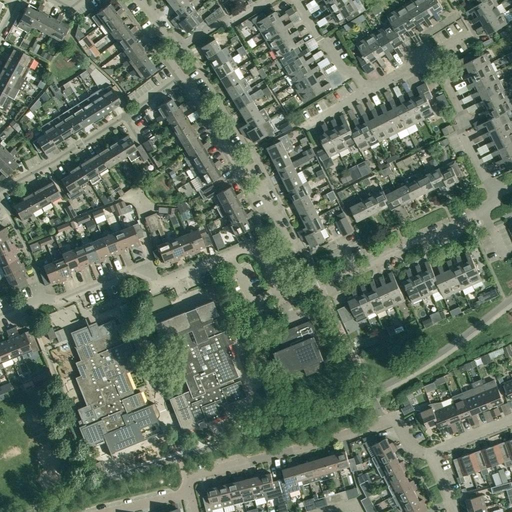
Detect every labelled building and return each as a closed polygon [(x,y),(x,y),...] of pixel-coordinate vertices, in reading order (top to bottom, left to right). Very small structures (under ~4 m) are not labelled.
[(171,0),(169,2),(177,11),(189,1),(187,0),(171,0)] [(332,13),(352,0),(351,0),(333,0),(327,4),(320,8),(322,12),(329,7),(332,13)] [(352,0),(332,13),(325,17),(327,21),(334,16),(338,22),(346,18),(348,21),(360,14),(358,10),(352,0)] [(424,20),(412,0),(404,5),(416,25),(420,32),(423,30),(419,23),(424,20)] [(412,0),(424,20),(429,27),(432,25),(428,18),(433,15),(424,0),(412,0)] [(424,0),(433,15),(437,22),(441,19),(437,12),(443,9),(437,0),(424,0)] [(478,17),(497,5),(494,0),(485,0),(479,3),(465,12),(467,16),(475,12),(478,17)] [(180,23),(196,11),(189,1),(177,11),(179,14),(171,21),(174,25),(179,21),(180,23)] [(31,25),(42,5),(40,4),(37,9),(28,4),(17,25),(25,29),(24,31),(28,33),(31,28),(29,27),(31,25)] [(91,17),(98,27),(122,10),(120,8),(116,11),(110,4),(91,17)] [(42,5),(31,25),(40,31),(49,15),(41,11),(44,6),(42,5)] [(404,5),(395,10),(407,30),(411,37),(415,35),(410,28),(416,25),(404,5)] [(498,6),(497,5),(478,17),(470,21),(473,24),(480,20),(483,25),(501,15),(496,7),(498,6)] [(225,15),(220,7),(205,19),(209,25),(225,15)] [(256,24),(261,33),(281,21),(295,12),(292,7),(285,11),(286,13),(279,17),(275,12),(265,18),(262,13),(252,19),(252,21),(254,24),(256,24)] [(105,36),(110,33),(124,22),(118,15),(123,12),(122,10),(98,27),(105,36)] [(386,16),(391,23),(403,43),(406,41),(402,33),(407,30),(395,10),(386,16)] [(179,21),(174,25),(177,29),(182,25),(188,33),(204,21),(196,12),(197,11),(196,11),(180,23),(179,21)] [(49,15),(40,31),(50,36),(61,16),(59,14),(56,19),(49,15)] [(501,15),(483,25),(476,30),(478,33),(485,29),(489,35),(508,23),(503,14),(501,15)] [(17,25),(21,17),(18,15),(13,24),(16,26),(17,25)] [(61,16),(50,36),(61,42),(69,26),(60,22),(63,17),(61,16)] [(284,26),(281,21),(261,33),(267,41),(287,30),(294,25),(291,22),(284,26)] [(117,42),(135,28),(134,26),(129,30),(124,22),(110,33),(117,42)] [(382,28),(394,48),(398,55),(402,53),(397,46),(403,43),(391,23),(382,28)] [(117,42),(124,51),(137,40),(132,34),(137,30),(135,28),(117,42)] [(389,51),(394,48),(382,28),(374,33),(385,53),(390,60),(393,58),(389,51)] [(272,50),(292,38),(299,34),(297,31),(290,35),(287,30),(267,41),(272,50)] [(374,33),(364,39),(377,59),(381,66),(384,64),(380,56),(385,53),(374,33)] [(278,59),(280,58),(297,47),(304,43),(302,39),(295,44),(292,38),(272,50),(278,59)] [(208,57),(222,49),(215,39),(202,47),(208,57)] [(371,62),(377,59),(364,39),(356,44),(362,54),(357,57),(367,74),(376,69),(371,62)] [(124,65),(142,52),(142,51),(144,50),(145,51),(150,48),(147,44),(142,47),(137,40),(124,51),(130,60),(128,61),(127,60),(123,63),(124,65)] [(215,68),(232,57),(227,47),(222,50),(222,49),(208,57),(215,68)] [(283,67),(302,56),(310,51),(307,48),(300,52),(297,47),(280,58),(284,66),(282,67),(283,67)] [(4,53),(3,55),(23,66),(28,56),(14,48),(9,55),(4,53)] [(149,61),(142,52),(124,65),(125,67),(130,64),(134,69),(129,72),(131,74),(149,61)] [(455,62),(457,67),(457,68),(459,71),(466,68),(469,73),(490,62),(485,53),(471,61),(468,56),(455,62)] [(18,76),(23,66),(3,55),(2,57),(7,60),(3,67),(18,76)] [(288,77),(290,75),(308,65),(315,60),(313,57),(305,61),(302,56),(283,67),(288,77)] [(232,57),(215,68),(221,78),(239,67),(232,57)] [(156,70),(149,61),(131,74),(132,76),(137,73),(142,80),(156,70)] [(474,82),(494,72),(490,62),(469,73),(461,77),(463,80),(471,77),(474,82)] [(293,85),(313,73),(320,69),(318,65),(311,70),(308,65),(290,75),(295,83),(293,84),(293,85)] [(27,81),(18,76),(3,67),(0,72),(0,79),(12,86),(22,91),(27,81)] [(221,78),(227,89),(245,78),(240,69),(240,70),(239,68),(239,67),(221,78)] [(83,80),(89,75),(86,70),(79,75),(83,80)] [(494,72),(474,82),(466,86),(468,90),(476,86),(478,91),(499,81),(494,72)] [(313,73),(293,85),(299,94),(318,82),(325,78),(323,74),(316,78),(313,73)] [(251,88),(245,78),(227,89),(229,92),(227,94),(231,100),(233,99),(247,91),(251,88)] [(0,92),(7,96),(12,86),(0,79),(0,92)] [(499,81),(478,91),(471,95),(473,99),(480,95),(483,100),(503,90),(499,81)] [(318,82),(299,94),(304,103),(331,86),(329,83),(321,87),(318,82)] [(55,93),(59,91),(58,88),(54,83),(50,85),(55,93)] [(421,95),(415,98),(426,118),(435,114),(427,99),(432,96),(426,83),(417,88),(421,95)] [(101,89),(99,91),(111,110),(121,103),(110,86),(102,91),(101,89)] [(503,90),(483,100),(475,104),(477,108),(485,104),(487,110),(508,99),(503,90)] [(50,99),(45,91),(40,97),(44,103),(50,99)] [(102,116),(111,110),(99,91),(89,97),(103,118),(102,116)] [(253,101),(247,91),(233,99),(236,103),(234,104),(238,111),(240,109),(253,101)] [(417,123),(426,118),(415,98),(411,91),(408,92),(411,100),(406,103),(417,123)] [(12,99),(7,96),(0,92),(0,108),(6,112),(12,99)] [(444,94),(436,97),(444,112),(451,108),(444,94)] [(407,128),(417,123),(406,103),(402,95),(399,97),(402,104),(397,107),(407,128)] [(93,124),(103,118),(89,97),(80,103),(92,122),(93,124)] [(163,118),(165,116),(177,108),(171,99),(157,107),(161,115),(156,118),(159,122),(164,119),(163,118)] [(511,107),(508,99),(487,110),(480,113),(482,117),(489,113),(492,119),(511,108),(511,107)] [(388,112),(399,132),(407,128),(397,107),(393,100),(390,101),(393,109),(388,112)] [(37,112),(38,112),(43,109),(38,101),(32,105),(37,112)] [(240,109),(246,120),(259,112),(253,101),(240,109)] [(92,122),(80,103),(70,109),(73,114),(82,128),(92,122)] [(165,116),(171,126),(185,117),(181,110),(186,107),(184,104),(183,103),(178,106),(179,107),(177,108),(165,116)] [(389,137),(399,132),(388,112),(384,104),(380,106),(384,114),(379,116),(389,137)] [(511,108),(492,119),(477,126),(479,130),(486,126),(489,132),(510,121),(506,113),(511,109),(511,108)] [(264,109),(259,112),(246,120),(248,123),(240,128),(244,135),(262,125),(266,122),(271,119),(264,109)] [(380,141),(389,137),(379,116),(375,109),(371,111),(375,118),(370,121),(380,141)] [(371,146),(380,141),(370,121),(366,113),(362,115),(366,123),(361,125),(371,146)] [(72,134),(82,128),(73,114),(65,119),(62,114),(60,115),(72,134)] [(54,125),(65,142),(68,140),(67,138),(72,134),(60,115),(58,116),(61,121),(54,125)] [(360,151),(362,151),(351,130),(344,115),(340,117),(344,124),(338,127),(349,148),(357,144),(360,151)] [(174,138),(177,136),(196,124),(195,122),(190,125),(185,117),(171,126),(175,133),(172,134),(174,138)] [(351,130),(362,151),(371,146),(361,125),(357,118),(353,120),(357,127),(351,130)] [(64,142),(65,142),(54,125),(51,120),(42,126),(54,146),(63,140),(64,142)] [(340,152),(349,148),(338,127),(335,120),(331,121),(335,129),(329,132),(340,152)] [(511,125),(510,121),(489,132),(482,135),(483,139),(491,135),(494,141),(511,131),(511,125)] [(198,126),(196,124),(177,136),(183,146),(197,137),(193,130),(198,126)] [(329,158),(340,152),(329,132),(326,124),(322,126),(326,134),(319,137),(329,158)] [(454,131),(451,124),(441,129),(445,135),(454,131)] [(262,125),(244,135),(245,137),(249,135),(254,143),(268,135),(262,125)] [(54,146),(42,126),(40,128),(43,133),(44,132),(45,134),(36,140),(45,154),(52,150),(55,155),(59,152),(56,147),(55,148),(54,146)] [(511,131),(494,141),(486,145),(488,148),(495,144),(498,150),(511,142),(511,131)] [(142,161),(148,158),(140,146),(136,148),(128,135),(119,140),(116,136),(115,136),(127,156),(130,162),(139,156),(142,161)] [(115,143),(108,147),(117,162),(127,156),(115,136),(112,138),(115,143)] [(267,147),(273,158),(287,151),(287,152),(294,148),(291,142),(287,144),(283,136),(273,141),(275,144),(267,147)] [(197,137),(183,146),(189,155),(208,144),(207,142),(202,145),(197,137)] [(143,144),(149,153),(156,149),(150,139),(143,144)] [(447,139),(441,142),(444,147),(450,144),(447,139)] [(503,159),(511,154),(511,142),(498,150),(491,154),(492,157),(500,153),(503,159)] [(191,167),(209,156),(205,149),(209,146),(208,144),(189,155),(185,158),(191,167)] [(0,165),(15,151),(13,149),(9,153),(3,147),(0,150),(0,165)] [(98,147),(95,149),(107,168),(117,162),(108,147),(101,152),(98,147)] [(89,159),(98,174),(107,168),(95,149),(94,150),(97,154),(89,159)] [(15,151),(0,165),(0,171),(2,174),(0,175),(0,179),(1,181),(5,177),(6,177),(18,165),(10,157),(11,155),(12,156),(17,152),(15,151)] [(287,151),(273,158),(278,169),(292,162),(287,152),(287,151)] [(511,154),(503,159),(495,163),(497,166),(505,163),(508,169),(511,166),(511,154)] [(209,156),(191,167),(197,177),(219,163),(218,161),(213,163),(209,156)] [(79,165),(88,180),(91,185),(101,179),(98,174),(89,159),(79,165)] [(292,163),(292,162),(278,169),(283,180),(297,173),(295,168),(300,165),(297,160),(292,163)] [(459,182),(457,178),(462,176),(455,161),(439,169),(438,169),(450,192),(452,191),(450,186),(459,182)] [(219,163),(197,177),(203,187),(201,188),(197,191),(201,196),(214,188),(210,182),(221,176),(216,167),(221,164),(219,163)] [(69,172),(70,174),(79,186),(88,180),(79,165),(72,170),(69,165),(65,168),(68,173),(69,172)] [(372,172),(369,166),(360,170),(363,176),(372,172)] [(361,175),(358,168),(350,171),(353,179),(361,175)] [(450,192),(438,169),(427,175),(434,189),(439,186),(443,195),(450,192)] [(427,175),(425,176),(423,171),(414,176),(424,194),(434,189),(427,175)] [(303,184),(297,173),(283,180),(289,191),(303,184)] [(80,188),(79,186),(70,174),(61,180),(68,192),(66,194),(71,201),(84,192),(81,187),(80,188)] [(352,179),(349,174),(340,178),(343,184),(352,179)] [(406,185),(413,199),(424,194),(414,176),(405,180),(407,185),(406,185)] [(42,181),(40,182),(51,202),(61,196),(52,181),(45,186),(42,181)] [(41,207),(51,202),(40,182),(38,183),(41,188),(33,192),(41,207)] [(308,195),(303,184),(289,191),(294,202),(308,195)] [(395,191),(402,205),(413,199),(406,185),(395,191)] [(214,188),(201,196),(204,201),(208,199),(216,195),(222,205),(242,195),(241,192),(236,195),(231,186),(217,194),(214,188)] [(382,192),(389,206),(391,210),(402,205),(395,191),(390,193),(388,189),(382,192)] [(22,198),(23,201),(31,213),(41,207),(33,192),(25,197),(22,192),(18,194),(21,199),(22,198)] [(371,197),(378,211),(389,206),(382,192),(371,197)] [(221,217),(227,215),(242,207),(238,199),(243,197),(242,195),(222,205),(216,208),(221,217)] [(308,195),(294,202),(299,212),(313,206),(308,195)] [(371,197),(361,202),(368,216),(378,211),(371,197)] [(31,213),(23,201),(13,206),(22,221),(29,217),(32,222),(36,220),(33,214),(32,215),(31,213)] [(125,201),(123,201),(119,203),(122,210),(127,207),(125,201)] [(183,221),(191,217),(184,202),(176,206),(183,221)] [(368,216),(361,202),(350,208),(357,222),(368,216)] [(65,209),(71,220),(78,216),(72,205),(65,209)] [(319,217),(313,206),(299,212),(305,223),(319,217)] [(227,215),(232,224),(252,214),(250,212),(246,214),(242,207),(227,215)] [(94,219),(104,214),(102,209),(92,213),(94,219)] [(156,230),(161,228),(156,214),(150,216),(156,230)] [(253,216),(252,214),(232,224),(232,225),(230,226),(229,224),(224,227),(226,231),(231,229),(235,236),(250,229),(247,224),(245,220),(253,216)] [(150,216),(144,218),(150,233),(156,230),(150,216)] [(335,222),(343,236),(345,235),(353,231),(346,216),(335,222)] [(301,239),(320,229),(324,227),(319,217),(305,223),(307,227),(298,231),(301,239)] [(138,224),(133,226),(132,226),(122,230),(129,248),(135,245),(135,248),(140,246),(138,240),(144,238),(138,224)] [(198,230),(187,234),(195,254),(200,252),(199,249),(205,247),(205,246),(201,236),(206,234),(204,229),(198,232),(198,230)] [(325,240),(320,229),(301,239),(302,240),(307,238),(311,247),(325,240)] [(129,248),(122,230),(112,234),(120,254),(124,252),(124,250),(129,248)] [(120,254),(112,234),(102,238),(109,256),(115,253),(115,256),(120,254)] [(191,255),(195,254),(187,234),(177,238),(184,255),(190,253),(191,255)] [(207,234),(206,234),(201,236),(205,246),(211,244),(207,234)] [(0,242),(0,254),(15,248),(13,243),(10,244),(8,238),(0,242)] [(109,256),(102,238),(92,242),(100,262),(104,260),(104,258),(109,256)] [(177,238),(167,242),(175,262),(180,260),(179,257),(184,255),(177,238)] [(100,262),(92,242),(82,246),(89,264),(95,262),(95,264),(100,262)] [(175,262),(167,242),(157,246),(158,249),(152,252),(156,261),(162,258),(164,264),(170,261),(171,264),(175,262)] [(84,266),(89,264),(82,246),(72,250),(80,270),(84,268),(84,266)] [(0,254),(0,266),(0,267),(17,258),(15,253),(17,252),(15,248),(0,254)] [(80,270),(72,250),(63,254),(70,271),(74,270),(75,272),(80,270)] [(469,261),(463,264),(473,285),(482,280),(469,252),(465,253),(469,261)] [(53,262),(61,282),(66,280),(65,278),(71,275),(70,271),(63,254),(61,254),(63,258),(53,262)] [(463,289),(473,285),(463,264),(460,256),(456,258),(459,265),(454,268),(463,289)] [(0,267),(5,276),(24,267),(22,263),(20,264),(17,258),(0,267)] [(454,293),(463,289),(454,268),(450,260),(446,262),(450,269),(444,272),(454,293)] [(428,270),(422,272),(432,294),(440,290),(444,298),(444,297),(435,276),(428,261),(425,262),(428,270)] [(43,267),(38,269),(44,286),(56,281),(57,284),(61,282),(53,262),(43,266),(43,267)] [(444,297),(454,293),(444,272),(441,264),(437,266),(441,274),(435,276),(444,297)] [(423,298),(432,294),(422,272),(419,265),(415,266),(419,274),(413,277),(423,298)] [(26,271),(24,267),(5,276),(10,286),(27,278),(24,273),(26,271)] [(412,302),(423,298),(413,277),(410,269),(406,271),(409,278),(403,281),(412,302)] [(383,277),(382,277),(395,306),(405,301),(392,272),(388,274),(392,282),(386,284),(383,277)] [(395,306),(382,277),(379,278),(383,286),(377,289),(374,281),(373,281),(386,310),(395,306)] [(364,285),(377,314),(386,310),(373,281),(370,283),(373,290),(368,293),(364,285)] [(376,314),(377,314),(364,285),(360,287),(364,294),(358,297),(355,289),(354,289),(367,318),(368,318),(367,316),(375,312),(376,314)] [(358,323),(367,318),(354,289),(351,291),(355,299),(348,302),(358,323)] [(231,360),(234,359),(228,345),(234,343),(228,330),(220,333),(219,330),(220,330),(216,320),(212,321),(211,318),(218,315),(212,301),(194,308),(196,312),(186,316),(184,312),(153,324),(154,327),(151,328),(155,340),(164,336),(166,340),(168,340),(175,337),(180,349),(175,351),(180,364),(175,367),(180,380),(184,379),(231,360)] [(72,333),(77,347),(75,348),(80,361),(75,363),(80,376),(75,378),(81,392),(84,390),(126,373),(134,370),(129,357),(134,355),(128,341),(121,344),(120,342),(116,332),(118,331),(118,330),(114,320),(90,330),(88,327),(72,333)] [(327,368),(324,360),(317,343),(320,342),(311,321),(279,334),(285,349),(274,353),(283,376),(304,368),(307,375),(327,368)] [(15,327),(11,329),(21,354),(31,350),(32,353),(39,350),(32,335),(26,337),(24,332),(19,335),(15,327)] [(56,337),(52,327),(45,330),(49,340),(56,337)] [(11,359),(21,354),(11,329),(6,330),(9,339),(4,341),(11,359)] [(63,340),(62,338),(59,330),(54,332),(58,342),(63,340)] [(12,362),(11,359),(4,341),(0,342),(0,359),(2,366),(5,367),(11,364),(12,362)] [(194,422),(205,418),(207,423),(226,415),(221,404),(226,402),(227,404),(246,397),(240,381),(231,384),(230,380),(238,377),(231,360),(184,379),(189,391),(188,392),(189,394),(183,396),(182,394),(182,395),(170,400),(169,399),(169,400),(182,433),(183,433),(183,432),(195,427),(196,427),(194,422)] [(51,377),(50,374),(49,371),(43,374),(46,382),(50,380),(52,379),(51,377)] [(84,390),(90,404),(77,410),(81,420),(78,421),(88,447),(105,440),(110,452),(143,439),(139,428),(157,420),(150,405),(146,407),(140,392),(132,396),(130,392),(133,391),(126,373),(84,390)] [(511,398),(511,379),(503,383),(510,399),(511,398)] [(31,381),(31,380),(21,384),(22,385),(23,389),(24,390),(33,386),(33,385),(31,381)] [(495,380),(484,385),(493,406),(503,402),(495,380)] [(473,389),(482,411),(493,406),(484,385),(473,389)] [(473,389),(462,393),(475,425),(479,423),(475,413),(482,411),(473,389)] [(462,393),(452,397),(460,419),(468,416),(471,426),(475,425),(462,393)] [(442,403),(450,424),(460,419),(452,397),(441,402),(442,403)] [(414,410),(409,400),(403,403),(405,407),(401,409),(404,415),(414,410)] [(432,407),(434,411),(437,423),(439,428),(450,424),(442,403),(432,407)] [(236,411),(234,405),(228,407),(231,413),(236,411)] [(432,407),(424,410),(420,411),(426,428),(437,423),(434,411),(432,407)] [(364,442),(367,448),(372,458),(378,455),(395,446),(392,442),(389,444),(386,438),(378,442),(376,437),(374,437),(373,438),(371,435),(367,437),(368,440),(364,442)] [(511,439),(502,443),(509,466),(511,465),(511,462),(511,460),(511,459),(511,439)] [(490,447),(496,465),(504,462),(506,467),(509,466),(502,443),(490,447)] [(378,455),(383,465),(397,458),(394,452),(397,450),(395,446),(378,455)] [(477,451),(486,474),(489,473),(487,468),(496,465),(490,447),(477,451)] [(351,472),(353,471),(356,471),(357,470),(356,465),(354,458),(348,460),(345,451),(339,453),(338,450),(334,451),(339,469),(350,466),(351,472)] [(330,456),(324,457),(331,478),(336,477),(334,471),(339,469),(334,451),(329,452),(330,456)] [(477,451),(466,455),(472,473),(480,470),(482,476),(486,474),(477,451)] [(463,476),(472,473),(466,455),(453,460),(461,483),(465,481),(463,476)] [(331,478),(324,457),(318,459),(317,456),(313,457),(320,480),(320,481),(331,478)] [(310,483),(320,480),(313,457),(309,459),(310,462),(304,463),(310,483)] [(399,463),(397,458),(383,465),(388,474),(405,465),(402,462),(401,463),(399,463)] [(304,485),(310,483),(304,463),(298,465),(297,462),(293,463),(298,481),(302,480),(304,485)] [(287,488),(282,489),(285,502),(291,500),(289,493),(300,490),(298,482),(298,481),(293,463),(288,465),(289,468),(283,470),(287,484),(286,484),(287,488)] [(384,476),(389,486),(407,477),(404,471),(407,469),(405,465),(388,474),(384,476)] [(279,503),(285,502),(282,489),(276,491),(275,488),(274,488),(271,473),(264,475),(264,472),(259,473),(265,497),(270,496),(271,499),(277,497),(279,503)] [(255,500),(265,497),(259,473),(255,474),(256,477),(250,479),(255,500)] [(245,502),(255,500),(250,479),(243,480),(243,477),(238,478),(245,502)] [(407,477),(389,486),(394,496),(398,493),(415,485),(412,481),(409,482),(407,477)] [(235,482),(229,484),(234,505),(245,502),(238,478),(234,479),(235,482)] [(223,508),(234,505),(229,484),(223,485),(222,482),(217,483),(223,505),(223,508)] [(501,485),(502,491),(511,488),(511,486),(511,482),(501,485)] [(213,511),(212,507),(223,505),(217,483),(213,484),(214,488),(207,489),(209,494),(203,496),(206,511),(213,511)] [(398,493),(400,497),(396,499),(399,505),(417,496),(414,490),(417,489),(415,485),(398,493)] [(502,491),(501,485),(491,488),(492,494),(502,491)] [(469,511),(485,506),(482,495),(466,500),(469,511)] [(406,508),(407,511),(421,511),(427,509),(422,500),(420,501),(417,496),(399,505),(402,510),(406,508)] [(304,501),(307,511),(317,509),(314,498),(304,501)]
